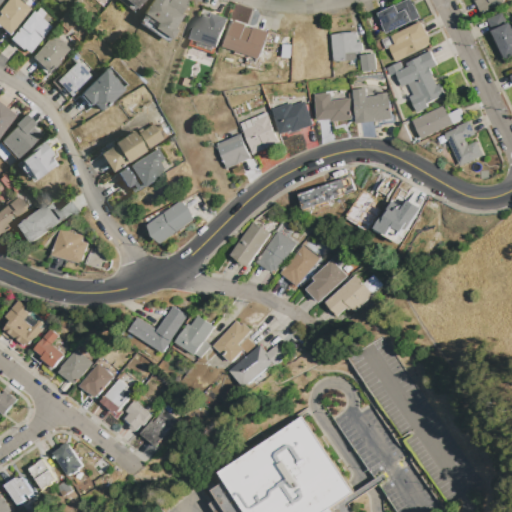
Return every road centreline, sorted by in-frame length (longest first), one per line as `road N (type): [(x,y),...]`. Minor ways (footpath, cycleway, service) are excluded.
road 1 (tertiary): [(0,272),(65,293),(120,288),(160,274),(276,178),(352,150),(384,152),(469,196),(511,187)]
road 2 (residential): [(0,72),(51,116),(104,220),(137,260),(160,274),(259,295),(317,333)]
road 3 (residential): [(0,362),(137,470)]
road 4 (residential): [(440,0),(511,147)]
